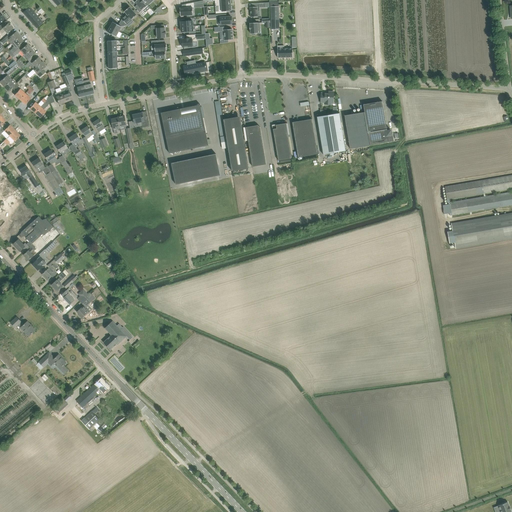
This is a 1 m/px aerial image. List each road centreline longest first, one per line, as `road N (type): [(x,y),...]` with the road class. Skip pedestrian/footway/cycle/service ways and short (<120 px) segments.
road 1 (tertiary): [(242,511),(0,256)]
road 2 (residential): [(243,76),(381,80)]
road 3 (residential): [(381,80),(509,88)]
